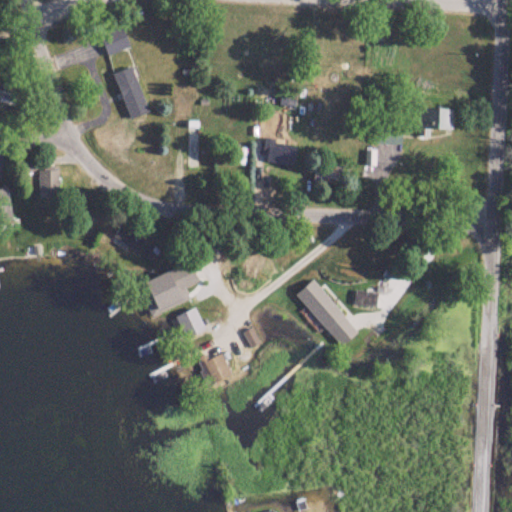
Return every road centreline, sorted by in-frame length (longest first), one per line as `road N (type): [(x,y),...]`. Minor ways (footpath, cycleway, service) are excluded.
road 1 (residential): [(0,122),(62,105),(97,168),(154,205),(488,217)]
road 2 (residential): [(478,511),(500,0)]
